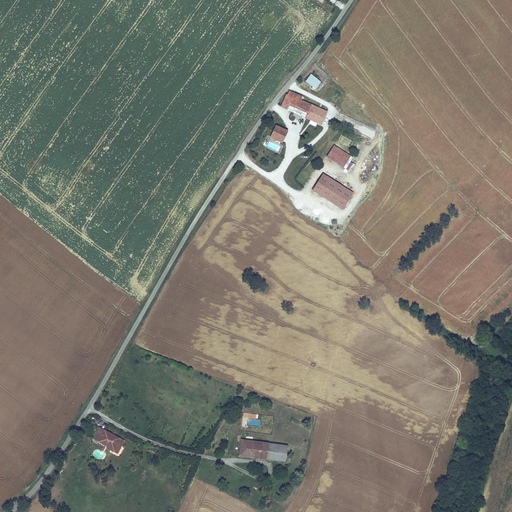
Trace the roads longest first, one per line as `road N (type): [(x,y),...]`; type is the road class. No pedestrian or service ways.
road 1 (unclassified): [(89,405),(237,153),(349,0)]
road 2 (unclassified): [(89,405),(129,432),(229,459)]
road 3 (unclassified): [(9,511),(45,474),(89,405)]
